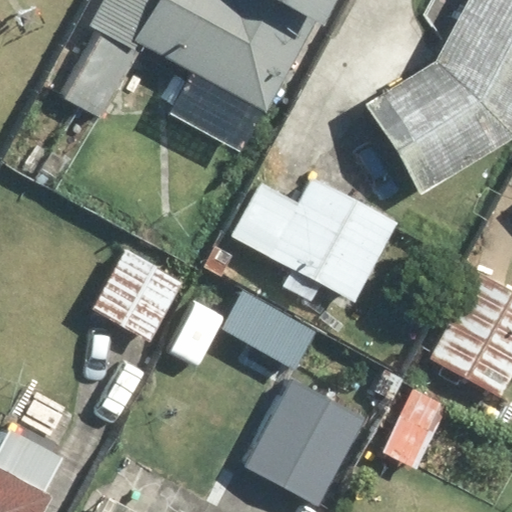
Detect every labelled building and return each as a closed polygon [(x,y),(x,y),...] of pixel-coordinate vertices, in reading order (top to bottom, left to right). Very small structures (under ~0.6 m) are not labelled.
[(258,119),(318,0),(90,0),(73,36),(87,44),(52,112),(96,135),(136,57),(180,80),(166,107),(235,142),(249,115),(258,119)] [(503,137),(511,120),(511,0),(461,0),(426,66),(352,111),(405,197),(503,137)] [(267,161),(222,242),(342,310),(388,229),(267,161)] [(177,276),(124,245),(83,313),(136,345),(177,276)] [(511,358),(511,294),(469,271),(420,362),(490,400),(511,358)] [(313,508),(354,418),(284,386),(243,476),(313,508)] [(441,408),(409,391),(374,457),(407,474),(441,408)] [(0,434),(0,511),(33,511),(40,499),(32,495),(52,459),(2,431),(0,434)] [(126,511),(98,496),(88,511),(126,511)]
